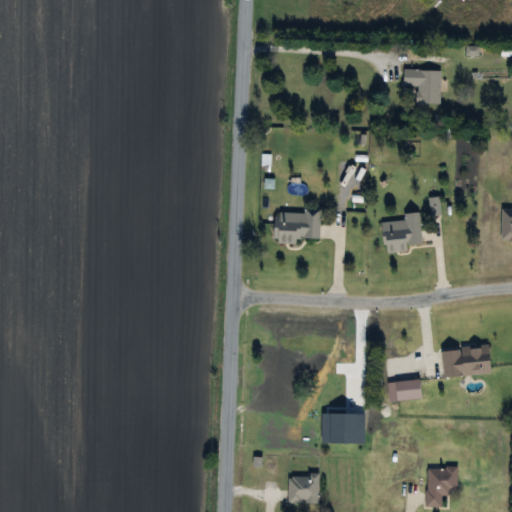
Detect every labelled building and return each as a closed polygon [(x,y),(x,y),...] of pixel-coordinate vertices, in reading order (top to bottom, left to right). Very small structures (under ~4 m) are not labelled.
[(438,105),(438,71),(401,71),(401,86),(415,87),(415,105),(438,105)] [(317,240),(318,209),(302,208),(301,214),(274,213),(273,243),(295,244),(295,239),(317,240)] [(402,214),(403,221),(379,223),(382,251),(420,248),(417,213),(402,214)] [(438,349),(440,377),(488,374),(486,346),(438,349)] [(268,401),(295,401),(295,358),(268,357),(268,401)] [(455,467),(425,466),(424,507),(441,507),(441,495),(454,495),(455,467)] [(317,474),(286,474),(286,504),(317,504),(317,474)]
